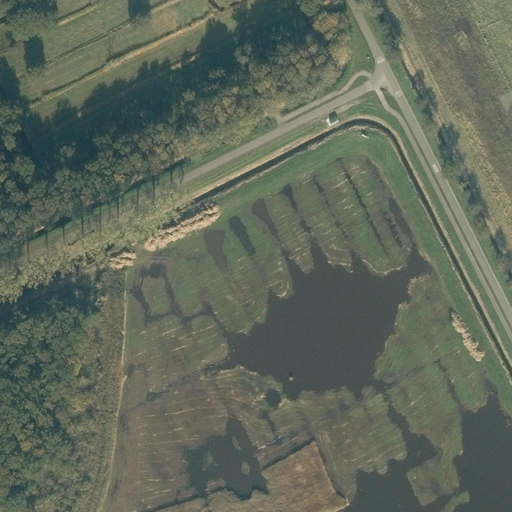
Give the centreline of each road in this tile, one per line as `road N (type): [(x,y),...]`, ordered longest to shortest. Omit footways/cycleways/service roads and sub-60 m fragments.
road 1 (unclassified): [(0,272),(388,77)]
road 2 (tertiary): [(511,323),(388,77)]
